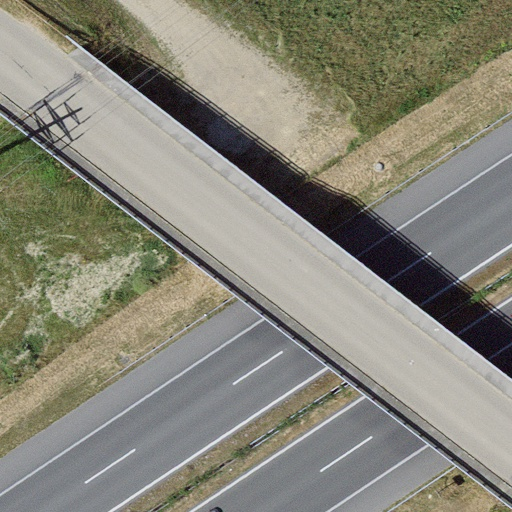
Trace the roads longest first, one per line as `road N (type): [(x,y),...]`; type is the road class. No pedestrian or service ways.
road 1 (tertiary): [(0,49),(511,440)]
road 2 (motorway): [(511,201),(44,511)]
road 3 (motorway): [(261,511),(511,345)]
